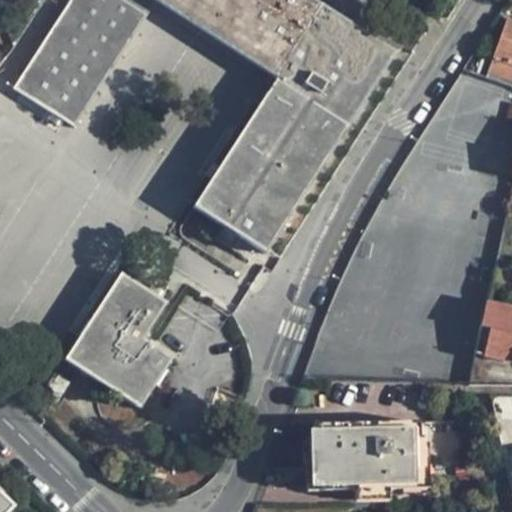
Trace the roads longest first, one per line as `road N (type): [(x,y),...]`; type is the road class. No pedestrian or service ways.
road 1 (residential): [(221,511),(326,248),(475,0)]
road 2 (residential): [(0,415),(97,511)]
